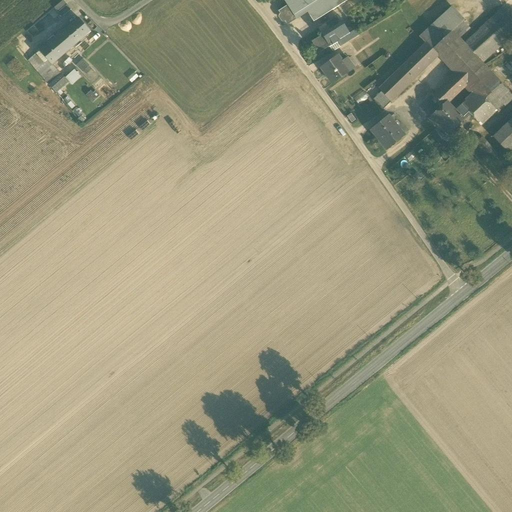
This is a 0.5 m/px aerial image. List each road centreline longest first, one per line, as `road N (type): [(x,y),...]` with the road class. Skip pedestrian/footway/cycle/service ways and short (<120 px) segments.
road 1 (residential): [(250,0),(465,293)]
road 2 (secondary): [(197,511),(465,293)]
